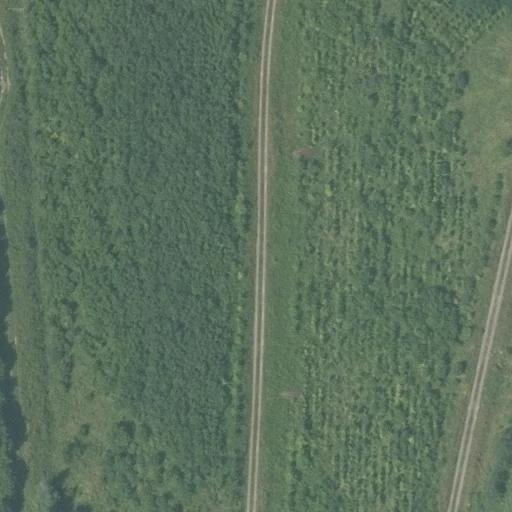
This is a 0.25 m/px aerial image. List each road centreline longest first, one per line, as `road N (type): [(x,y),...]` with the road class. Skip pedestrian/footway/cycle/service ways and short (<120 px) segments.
road 1 (track): [(259,511),(280,0)]
road 2 (track): [(0,218),(20,511)]
road 3 (track): [(511,259),(465,511)]
